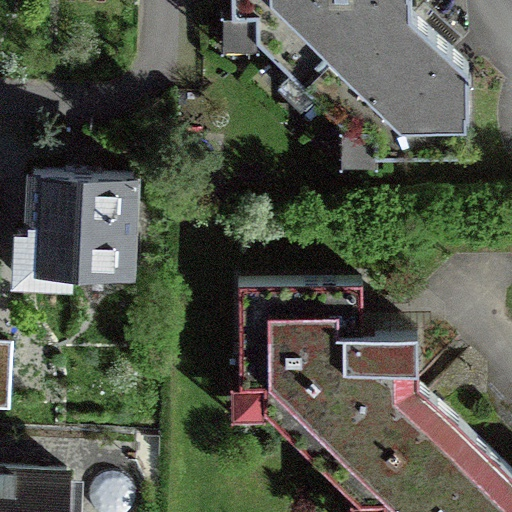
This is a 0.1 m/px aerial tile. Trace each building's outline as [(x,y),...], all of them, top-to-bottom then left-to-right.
[(470,148),(469,55),(414,0),(230,0),(231,4),(223,4),(223,38),(227,38),(227,48),(255,48),(256,33),(288,62),(277,75),(301,100),(318,90),(341,117),(340,153),(375,154),(376,150),(470,148)] [(137,265),(142,162),(27,156),(24,216),(14,215),(11,272),(74,275),(75,262),(137,265)] [(511,511),(511,462),(422,372),(420,317),(391,317),(367,317),(363,269),(237,271),(238,374),(231,375),(231,409),(265,411),(265,405),(356,491),(350,492),(350,496),(345,498),(345,511),(511,511)] [(0,403),(11,404),(14,334),(0,333),(0,403)] [(68,511),(71,457),(0,453),(0,511),(68,511)]
